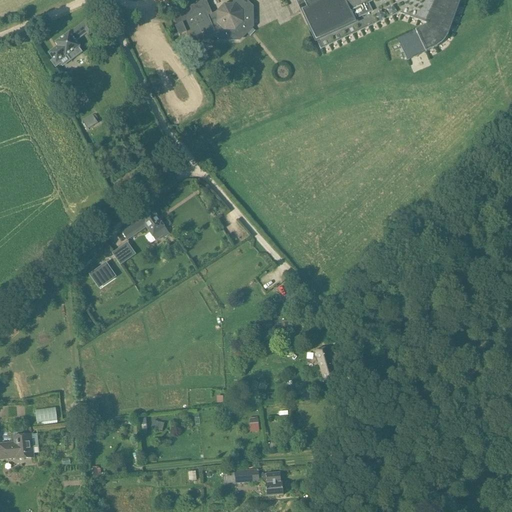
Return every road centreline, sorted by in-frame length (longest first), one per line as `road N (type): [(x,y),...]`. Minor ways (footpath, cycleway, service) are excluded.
road 1 (track): [(0,324),(193,165),(157,117),(101,0)]
road 2 (track): [(193,165),(358,350)]
road 3 (track): [(358,350),(511,282)]
road 4 (track): [(358,350),(359,386),(334,511)]
